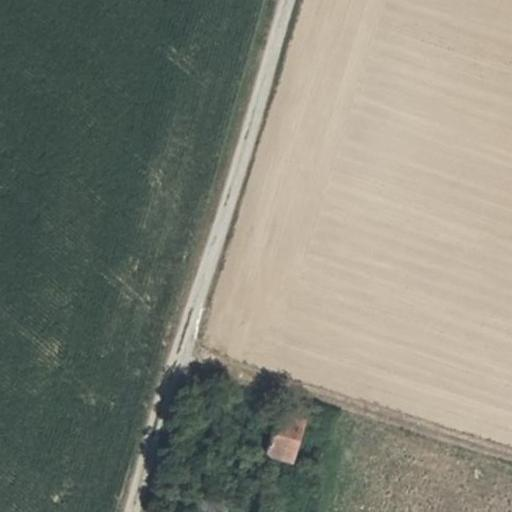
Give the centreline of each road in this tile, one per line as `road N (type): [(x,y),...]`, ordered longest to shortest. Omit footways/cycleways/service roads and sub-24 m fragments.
road 1 (unclassified): [(282,0),(126,511)]
road 2 (track): [(178,354),(511,457)]
